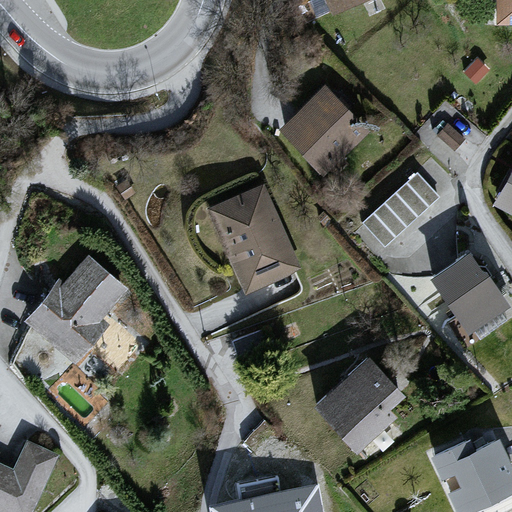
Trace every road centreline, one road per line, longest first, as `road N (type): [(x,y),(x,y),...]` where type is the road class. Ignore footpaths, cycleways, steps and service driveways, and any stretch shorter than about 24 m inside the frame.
road 1 (residential): [(174,50),(187,70),(183,100),(147,122),(74,131),(21,183),(0,242)]
road 2 (tertiary): [(0,3),(38,44),(87,72),(132,73),(174,50)]
road 3 (residential): [(0,374),(87,471),(87,511)]
road 4 (residential): [(511,113),(473,174),(474,200),(511,259)]
